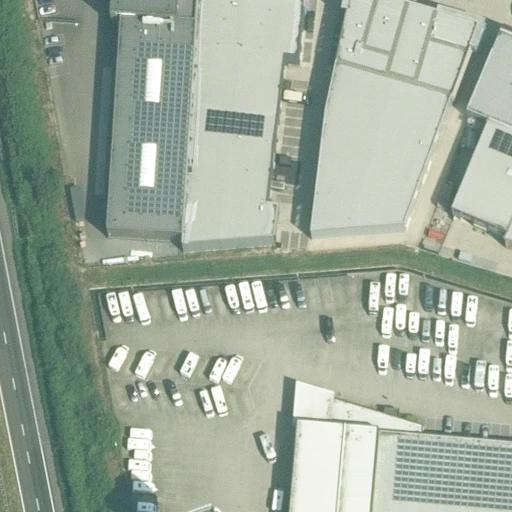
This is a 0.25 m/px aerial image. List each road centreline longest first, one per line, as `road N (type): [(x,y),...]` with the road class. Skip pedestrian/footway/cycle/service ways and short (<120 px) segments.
road 1 (unknown): [(511,408),(334,377),(280,384),(245,408),(233,440),(239,507)]
road 2 (motorway): [(39,511),(0,311)]
